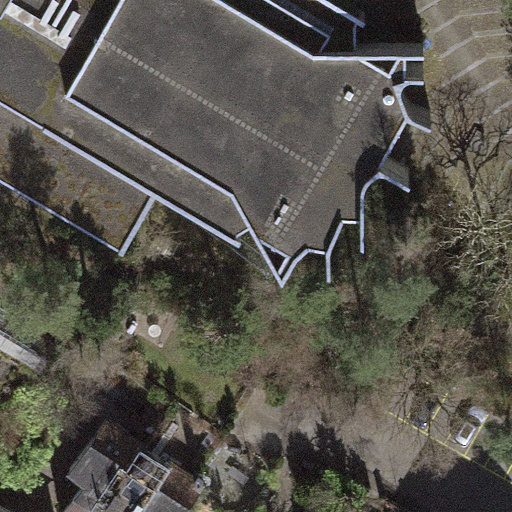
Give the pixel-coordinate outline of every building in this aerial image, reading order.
[(0,0),(0,126),(74,0),(0,0)] [(74,0),(0,126),(0,164),(118,237),(151,180),(270,245),(277,264),(294,236),(306,227),(324,232),(340,201),(358,201),(361,167),(377,151),(405,101),(403,92),(397,73),(403,63),(403,38),(355,40),(357,9),(343,0),(74,0)] [(0,305),(0,352),(38,375),(58,341),(0,305)] [(154,319),(120,370),(170,403),(219,435),(253,384),(154,319)] [(170,403),(145,440),(105,413),(70,466),(87,478),(64,511),(177,511),(205,472),(198,467),(219,435),(170,403)]
